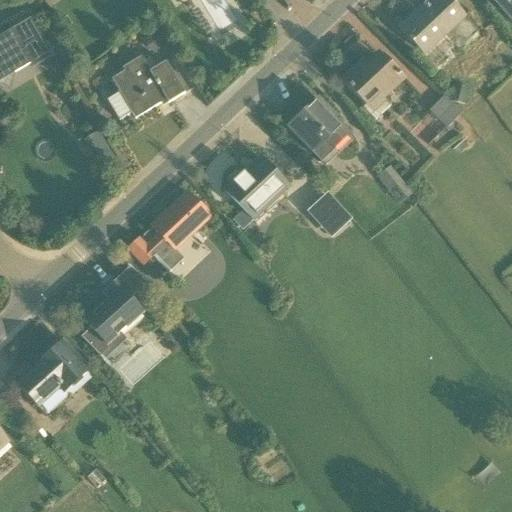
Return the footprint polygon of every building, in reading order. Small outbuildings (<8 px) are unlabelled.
[(452,51),(472,34),(444,0),(427,0),(391,30),(416,60),(442,39),(452,51)] [(511,14),(511,0),(490,0),(508,19),(511,14)] [(0,83),(13,76),(30,66),(17,43),(23,40),(23,36),(23,33),(21,31),(18,31),(15,31),(0,39),(0,83)] [(159,31),(142,41),(151,55),(167,45),(159,31)] [(118,122),(131,114),(135,120),(165,102),(168,105),(184,95),(164,64),(149,73),(140,58),(121,70),(123,73),(111,81),(119,94),(106,102),(118,122)] [(341,82),(360,102),(369,112),(402,81),(387,65),(385,67),(379,60),(369,70),(362,62),(341,82)] [(445,128),(459,114),(442,96),(428,110),(445,128)] [(287,127),(320,162),(347,137),(327,115),(329,113),(316,100),(287,127)] [(83,141),(91,155),(106,146),(98,132),(83,141)] [(252,222),(287,190),(259,160),(224,192),(252,222)] [(388,166),(375,177),(398,204),(410,194),(388,166)] [(199,245),(191,236),(209,218),(187,195),(151,229),(158,237),(145,249),(138,241),(128,251),(143,267),(153,257),(168,274),(199,245)] [(336,232),(349,219),(339,208),(325,221),(336,232)] [(84,323),(90,330),(80,339),(96,356),(140,316),(124,299),(131,293),(122,283),(105,298),(108,302),(84,323)] [(59,397),(82,376),(55,346),(38,361),(42,365),(17,387),(23,393),(14,402),(36,427),(63,402),(59,397)]
